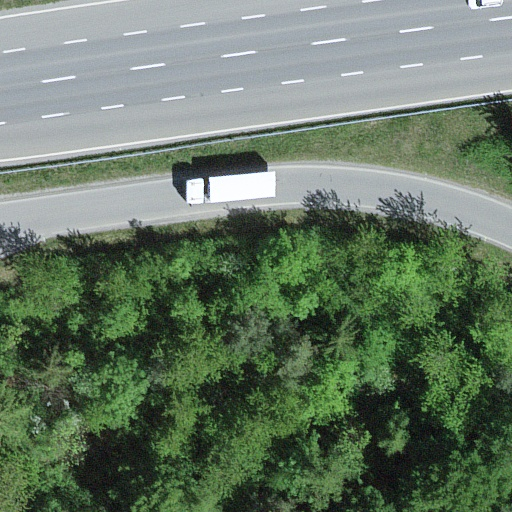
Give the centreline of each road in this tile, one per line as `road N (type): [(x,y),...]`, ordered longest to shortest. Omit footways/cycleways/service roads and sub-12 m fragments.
road 1 (unclassified): [(511,223),(395,189),(214,193),(0,228)]
road 2 (primary): [(511,17),(0,92)]
road 3 (unclassified): [(0,142),(511,71)]
road 4 (unclassified): [(269,0),(0,39)]
